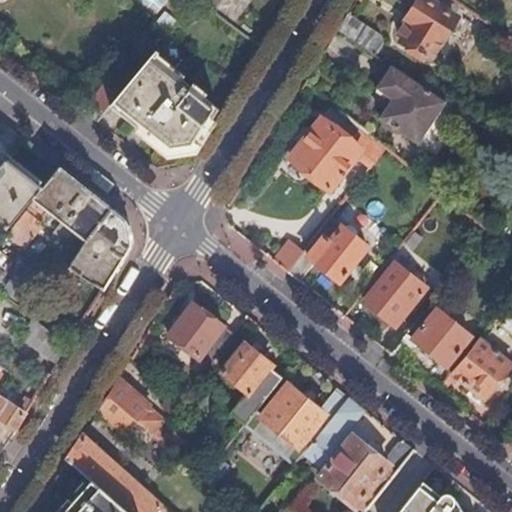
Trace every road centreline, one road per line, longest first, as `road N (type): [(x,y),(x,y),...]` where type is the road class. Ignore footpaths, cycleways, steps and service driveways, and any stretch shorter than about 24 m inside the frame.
road 1 (residential): [(509,484),(181,227)]
road 2 (residential): [(181,227),(0,511)]
road 3 (residential): [(322,0),(181,227)]
road 4 (residential): [(181,227),(0,82)]
